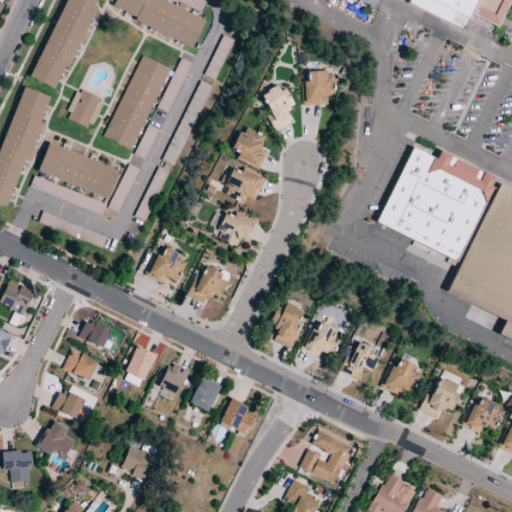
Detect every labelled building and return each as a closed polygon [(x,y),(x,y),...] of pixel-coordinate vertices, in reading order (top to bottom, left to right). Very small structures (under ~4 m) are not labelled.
[(62,0),(31,81),(58,92),(94,0),(62,0)] [(203,20),(159,0),(113,0),(109,10),(191,47),(203,20)] [(399,0),(401,1),(401,0),(408,0),(406,5),(462,32),(470,16),(496,29),(510,0),(399,0)] [(165,67),(136,56),(104,140),(132,151),(165,67)] [(186,63),(176,59),(157,110),(167,114),(186,63)] [(324,106),(324,98),(329,97),(328,72),(303,73),(303,82),(297,83),(298,107),(324,106)] [(161,162),(173,167),(209,87),(197,82),(161,162)] [(276,93),(273,87),(257,95),(275,129),(287,123),(281,111),(291,107),(282,90),(276,93)] [(0,142),(0,207),(5,209),(21,160),(28,163),(41,124),(39,123),(47,97),(18,88),(0,142)] [(63,120),(88,130),(100,100),(76,90),(63,120)] [(155,130),(144,126),(133,156),(144,160),(155,130)] [(263,153),(256,149),(261,137),(239,128),(229,151),(235,154),(233,161),(256,170),(263,153)] [(35,174),(106,199),(116,170),(45,145),(35,174)] [(411,149),(374,224),(455,264),(497,181),(438,152),(434,160),(411,149)] [(107,210),(117,214),(135,169),(125,165),(107,210)] [(165,172),(152,168),(136,219),(148,223),(165,172)] [(230,170),(218,193),(239,203),(243,197),(252,201),(262,179),(240,168),(237,174),(230,170)] [(28,187),(100,215),(104,205),(32,177),(28,187)] [(511,192),(498,185),(445,292),(504,322),(498,335),(511,342),(511,192)] [(36,225),(101,248),(105,236),(40,213),(36,225)] [(223,243),(234,248),(238,237),(245,240),(251,224),(231,215),(229,217),(221,214),(214,231),(226,236),(223,243)] [(144,278),(160,285),(163,277),(175,282),(185,261),(158,248),(144,278)] [(217,300),(226,279),(202,269),(195,285),(190,283),(184,297),(201,304),(205,295),(217,300)] [(30,292),(5,283),(0,295),(0,309),(11,314),(7,324),(16,328),(30,292)] [(289,349),(296,333),(291,332),(300,311),(283,304),(281,309),(275,307),(267,325),(276,330),(271,342),(289,349)] [(76,339),(101,348),(108,329),(83,319),(76,339)] [(314,322),(299,351),(316,359),(319,352),(328,357),(339,335),(314,322)] [(0,354),(3,355),(9,335),(0,331),(0,354)] [(368,373),(375,350),(354,343),(349,359),(343,356),(337,373),(359,380),(362,371),(368,373)] [(152,354),(132,347),(121,381),(140,388),(152,354)] [(60,371),(87,382),(94,361),(67,351),(60,371)] [(381,390),(399,397),(401,392),(407,394),(418,369),(394,359),(381,390)] [(186,371),(167,364),(157,389),(176,396),(186,371)] [(438,379),(453,384),(456,377),(440,372),(438,379)] [(206,413),(218,387),(199,378),(187,404),(206,413)] [(416,411),(434,419),(439,407),(448,411),(459,388),(437,379),(430,395),(424,393),(416,411)] [(49,410),(74,418),(80,399),(56,391),(49,410)] [(498,407),(478,398),(475,407),(470,405),(460,427),(477,434),(481,426),(489,430),(498,407)] [(254,419),(242,413),(244,409),(228,400),(217,423),(245,437),(254,419)] [(63,458),(72,441),(62,435),(65,430),(50,421),(34,449),(48,456),(51,451),(63,458)] [(511,427),(511,428),(507,426),(497,449),(511,455),(511,427)] [(297,470),(333,484),(338,470),(342,472),(351,448),(313,432),(308,446),(329,454),(325,464),(317,460),(319,456),(304,451),(297,470)] [(127,446),(146,453),(137,478),(118,473),(127,446)] [(9,483),(26,482),(25,469),(30,469),(28,452),(0,453),(0,463),(1,472),(8,471),(9,483)] [(401,511),(413,491),(385,476),(365,511),(401,511)] [(311,511),(317,501),(302,494),(305,487),(290,481),(281,501),(293,506),(289,511),(311,511)] [(440,511),(434,509),(440,497),(423,489),(411,511),(440,511)]
